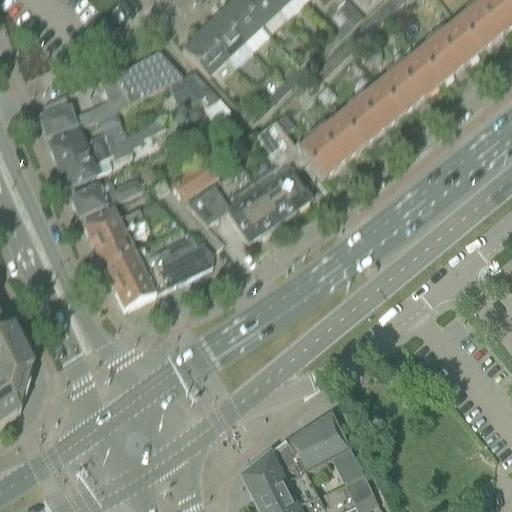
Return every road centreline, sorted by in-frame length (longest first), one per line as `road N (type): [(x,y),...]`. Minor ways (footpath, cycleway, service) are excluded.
road 1 (primary): [(241,405),(511,190)]
road 2 (secondary): [(135,401),(95,338),(0,136)]
road 3 (primary): [(361,243),(135,401)]
road 4 (residential): [(241,405),(321,382),(456,279)]
road 5 (secondary): [(0,208),(95,429)]
road 6 (residential): [(511,94),(367,210),(361,243)]
road 7 (residential): [(0,110),(188,0)]
road 8 (primary): [(511,124),(361,243)]
